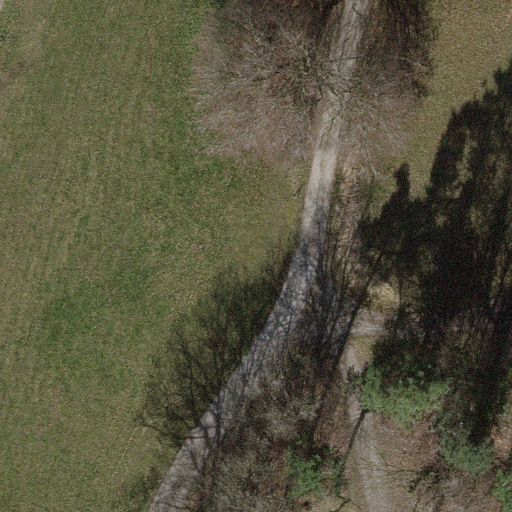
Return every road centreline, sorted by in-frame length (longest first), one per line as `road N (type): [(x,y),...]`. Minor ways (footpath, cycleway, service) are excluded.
road 1 (track): [(169,511),(303,307),(319,141),(350,0)]
road 2 (track): [(303,307),(456,329),(511,346)]
road 3 (track): [(390,511),(330,312)]
